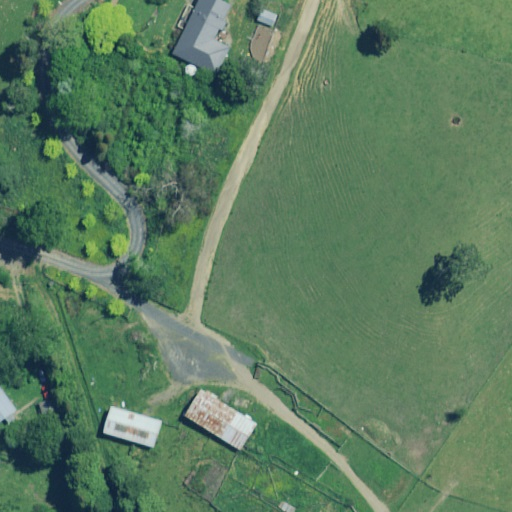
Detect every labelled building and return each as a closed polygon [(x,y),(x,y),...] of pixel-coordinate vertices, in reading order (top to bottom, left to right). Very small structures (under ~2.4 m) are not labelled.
[(190,62),(185,72),(196,77),(201,67),(217,75),(231,48),(215,41),(219,31),(224,33),(229,22),(226,21),(234,6),(221,0),(202,0),(176,54),(190,62)] [(278,15),(262,7),(256,20),(272,27),(278,15)] [(0,385),(0,423),(6,419),(11,425),(18,420),(13,414),(34,398),(27,389),(11,400),(0,385)] [(257,425),(204,391),(187,417),(241,451),(257,425)] [(57,413),(55,400),(43,403),(46,416),(57,413)] [(162,422),(113,408),(105,433),(155,448),(162,422)]
